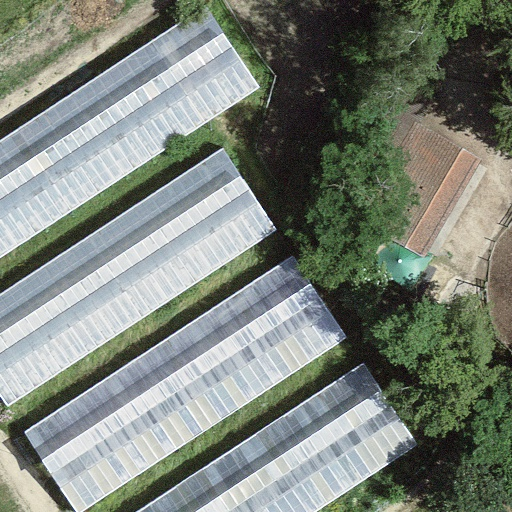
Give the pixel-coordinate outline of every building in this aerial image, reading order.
[(214,5),(0,131),(0,251),(266,93),(214,5)] [(481,170),(408,123),(343,223),(416,270),(481,170)] [(0,396),(4,403),(282,232),(229,146),(0,287),(0,396)] [(297,254),(22,425),(77,511),(351,340),(297,254)] [(369,360),(127,511),(315,511),(422,444),(369,360)]
